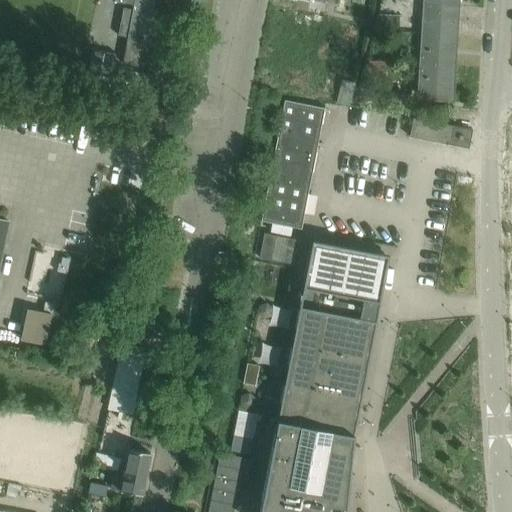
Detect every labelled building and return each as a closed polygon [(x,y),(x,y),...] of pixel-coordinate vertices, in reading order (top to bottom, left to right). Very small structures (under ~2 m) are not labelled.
[(136,0),(125,65),(123,74),(157,81),(159,71),(145,69),(157,0),(136,0)] [(459,8),(424,6),(422,36),(457,38),(459,8)] [(455,66),(457,38),(422,36),(421,51),(408,51),(408,63),(420,64),(455,66)] [(455,66),(420,64),(418,100),(453,102),(455,66)] [(380,80),(373,79),(371,91),(378,92),(380,80)] [(336,104),(349,107),(355,84),(342,81),(336,104)] [(302,230),(325,109),(285,101),(262,222),(302,230)] [(473,130),(413,119),(410,138),(469,149),(473,130)] [(0,264),(9,222),(0,220),(0,264)] [(264,234),(260,258),(294,265),(298,241),(264,234)] [(303,286),(259,511),(345,511),(354,434),(380,301),(389,255),(385,255),(312,241),(303,286)] [(66,274),(69,260),(63,259),(62,265),(59,264),(57,272),(66,274)] [(21,339),(47,345),(54,313),(28,307),(21,339)] [(132,344),(149,346),(150,339),(158,340),(159,336),(164,336),(165,325),(152,323),(151,325),(135,323),(132,344)] [(133,415),(147,350),(121,344),(113,385),(107,384),(105,395),(111,397),(108,410),(133,415)] [(144,498),(153,455),(133,451),(128,473),(114,471),(111,490),(124,492),(124,494),(144,498)] [(220,453),(208,511),(233,511),(240,482),(244,459),(244,458),(220,453)] [(108,487),(91,483),(89,493),(106,497),(108,487)] [(19,499),(21,487),(9,485),(6,496),(19,499)]
